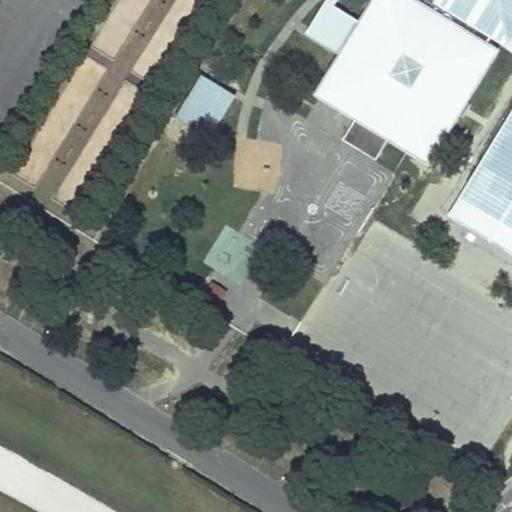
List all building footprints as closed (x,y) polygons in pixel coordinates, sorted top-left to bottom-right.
[(343,62),(321,99),(357,121),(368,103),(401,123),(390,141),(406,151),(426,163),(448,126),(444,124),(464,92),(468,94),(490,58),(483,53),(493,38),(511,49),(511,136),(510,140),(506,137),(484,174),(495,180),(485,197),(501,206),(507,197),(511,199),(511,0),(434,0),(432,5),(422,0),(399,0),(398,2),(394,0),(380,0),(362,30),(366,32),(347,65),(343,62)] [(362,30),(325,8),(306,40),(343,62),(347,65),(366,32),(362,30)] [(102,23),(15,180),(52,200),(73,163),(56,154),(84,104),(100,113),(94,122),(116,135),(146,82),(148,83),(161,59),(121,37),(123,34),(102,23)] [(236,100),(202,79),(176,120),(210,141),(236,100)] [(401,123),(368,103),(357,121),(342,145),(376,165),(390,141),(401,123)] [(495,180),(484,174),(452,225),(511,260),(511,199),(507,197),(501,206),(485,197),(495,180)]
